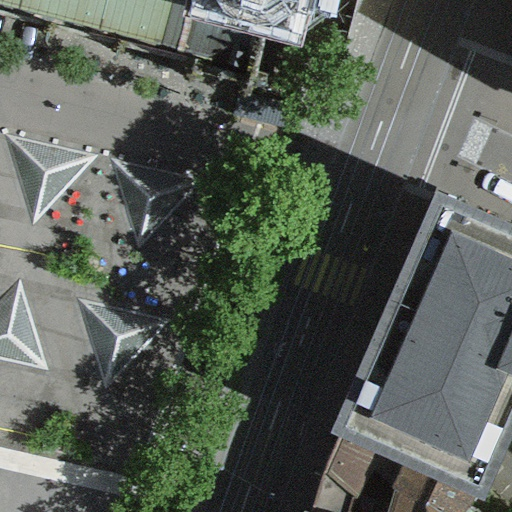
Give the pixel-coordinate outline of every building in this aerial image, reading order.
[(250,74),(262,29),(277,32),(281,17),(284,18),(285,15),(300,19),(302,22),(305,20),(303,18),(305,11),(307,9),(306,7),(303,8),(293,6),(294,0),(0,0),(0,11),(41,22),(38,35),(47,37),(51,25),(111,40),(108,53),(117,55),(121,42),(176,56),(174,65),(183,68),(180,79),(190,82),(193,70),(238,81),(235,93),(245,96),(248,84),(259,87),(262,77),(250,74)] [(98,154),(6,133),(34,223),(98,154)] [(204,177),(110,157),(138,247),(204,177)] [(384,320),(337,426),(336,431),(321,469),(349,496),(369,463),(398,493),(426,511),(469,511),(463,508),(472,485),(475,487),(511,403),(511,233),(436,200),(384,320)] [(0,358),(49,369),(20,278),(0,298),(0,358)] [(170,319),(78,297),(107,387),(170,319)] [(426,511),(398,493),(369,463),(349,496),(321,469),(313,493),(307,511),(426,511)]
